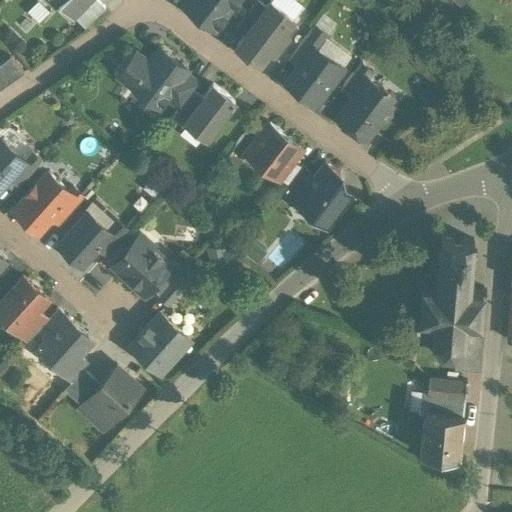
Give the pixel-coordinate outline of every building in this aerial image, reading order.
[(48,0),(55,7),(59,3),(73,17),(89,0),(48,0)] [(96,0),(89,0),(74,17),(85,28),(105,8),(96,0)] [(185,0),(182,4),(214,29),(236,0),(185,0)] [(256,0),(255,0),(235,27),(245,34),(266,7),(256,0)] [(245,34),(236,46),(259,62),(268,50),(273,53),(288,34),(283,30),(292,18),(270,1),(266,7),(245,34)] [(314,23),(289,57),(299,65),(314,45),(317,48),(327,34),(314,23)] [(317,48),(314,45),(299,65),(289,78),(300,87),(298,90),(315,102),(342,67),(317,48)] [(159,46),(148,61),(135,51),(117,75),(159,106),(165,98),(185,72),(188,68),(159,46)] [(10,57),(0,64),(0,90),(24,73),(10,57)] [(361,62),(341,88),(351,96),(366,77),(367,77),(372,71),(361,62)] [(198,83),(185,72),(165,98),(179,108),(193,90),(198,83)] [(351,96),(336,116),(365,138),(379,119),(385,118),(389,112),(389,106),(391,103),(383,98),(382,88),(367,77),(366,77),(351,96)] [(203,97),(184,121),(185,122),(206,138),(234,101),(213,84),(203,97)] [(179,108),(171,119),(182,127),(185,122),(184,121),(203,97),(193,90),(179,108)] [(252,123),(231,150),(243,159),(247,153),(263,131),(252,123)] [(263,131),(247,153),(262,165),(263,170),(271,176),(277,176),(300,146),(270,123),(263,131)] [(1,140),(0,140),(0,187),(10,176),(24,160),(23,159),(1,140)] [(31,150),(23,159),(24,160),(10,176),(19,185),(42,160),(31,150)] [(313,176),(299,195),(300,196),(315,207),(310,213),(326,226),(351,194),(337,183),(336,177),(340,173),(325,161),(313,176)] [(300,166),(281,191),(295,202),(300,196),(299,195),(313,176),(300,166)] [(68,190),(47,172),(14,209),(37,230),(51,215),(71,193),(68,190)] [(71,193),(51,215),(60,223),(83,197),(72,186),(68,190),(71,193)] [(105,227),(87,210),(58,244),(81,264),(97,247),(110,231),(105,227)] [(113,218),(105,227),(110,231),(97,247),(106,255),(128,231),(113,218)] [(465,234),(450,232),(450,237),(451,237),(450,238),(445,238),(445,237),(440,237),(440,241),(441,241),(440,247),(439,248),(435,248),(435,252),(439,252),(438,267),(434,267),(434,271),(438,271),(436,287),(426,286),(426,283),(422,283),(422,285),(419,285),(419,289),(422,289),(419,315),(416,315),(416,319),(419,319),(419,322),(417,341),(427,342),(428,345),(432,344),(439,352),(437,355),(440,357),(442,354),(452,354),(453,358),(457,357),(455,353),(463,346),(467,348),(469,345),(478,346),(480,327),(481,324),(483,324),(484,320),(481,320),(483,294),(486,295),(486,291),(483,291),(484,288),(480,288),(480,290),(469,289),(470,274),(474,274),(475,270),(471,270),(472,255),(476,255),(477,252),(473,251),(473,250),(472,249),(473,244),(474,244),(474,240),(470,240),(464,239),(464,238),(465,234)] [(150,251),(137,239),(124,253),(126,254),(114,267),(128,280),(129,278),(145,292),(150,287),(174,261),(173,260),(170,263),(153,248),(150,251)] [(174,261),(150,287),(159,295),(178,273),(183,269),(174,261)] [(178,273),(159,295),(169,305),(189,283),(178,273)] [(48,298),(23,276),(0,301),(0,314),(5,319),(11,319),(21,328),(37,310),(48,298)] [(47,319),(38,330),(47,338),(66,317),(57,309),(47,319)] [(37,310),(21,328),(31,337),(38,330),(47,319),(37,310)] [(189,339),(160,312),(130,345),(160,372),(189,339)] [(47,338),(37,349),(63,372),(78,355),(91,340),(66,317),(47,338)] [(455,353),(457,357),(456,372),(476,374),(478,346),(469,345),(467,348),(463,346),(455,353)] [(78,355),(63,372),(72,380),(82,369),(87,363),(78,355)] [(100,385),(87,398),(88,399),(111,420),(141,387),(117,365),(100,385)] [(72,380),(64,390),(82,406),(88,399),(87,398),(100,385),(82,369),(72,380)] [(466,380),(428,376),(426,392),(426,393),(464,398),(465,398),(466,380)] [(349,409),(348,387),(329,388),(330,410),(349,409)] [(464,398),(426,393),(426,392),(422,392),(421,410),(425,411),(425,410),(462,414),(464,398)] [(462,414),(425,410),(425,411),(419,453),(458,457),(463,414),(462,414)]
